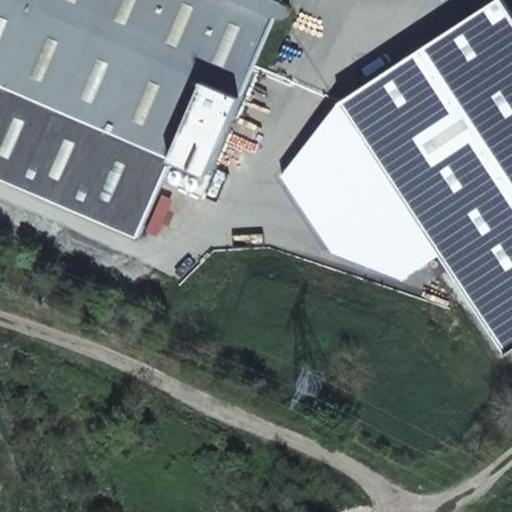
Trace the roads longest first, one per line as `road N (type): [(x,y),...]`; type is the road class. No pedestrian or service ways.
road 1 (track): [(0,315),(367,471),(395,505),(390,511)]
road 2 (track): [(395,505),(442,494),(511,447)]
